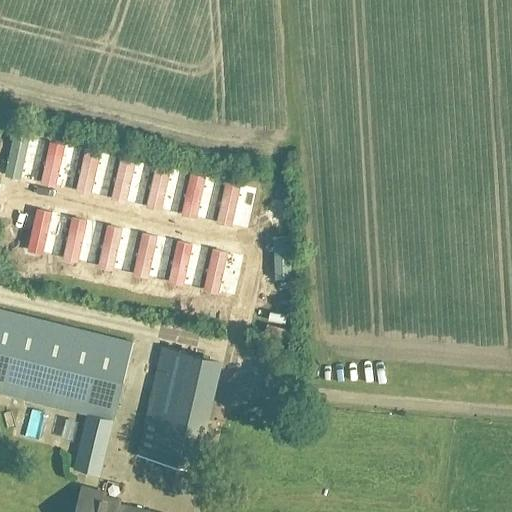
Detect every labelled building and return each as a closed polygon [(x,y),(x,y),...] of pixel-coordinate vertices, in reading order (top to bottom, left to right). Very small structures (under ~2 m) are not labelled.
[(56,0),(40,0),(34,32),(48,35),(56,0)] [(94,4),(80,1),(71,40),(86,43),(94,4)] [(131,13),(117,9),(108,48),(123,52),(131,13)] [(168,21),(154,18),(145,57),(160,60),(168,21)] [(38,58),(23,55),(14,94),(29,97),(38,58)] [(71,68),(56,64),(48,103),(62,106),(71,68)] [(108,74),(93,71),(84,110),(99,113),(108,74)] [(143,83),(128,79),(120,119),(134,122),(143,83)] [(172,90),(157,87),(149,126),(163,129),(172,90)] [(209,98),(194,95),(186,134),(200,138),(209,98)] [(246,107),(232,104),(223,143),(238,146),(246,107)] [(30,139),(13,135),(2,181),(19,185),(30,139)] [(67,149),(51,145),(40,191),(56,195),(67,149)] [(101,155),(85,151),(74,197),(90,201),(101,155)] [(135,162),(119,158),(108,204),(124,208),(135,162)] [(169,171),(153,167),(142,213),(158,217),(169,171)] [(205,181),(188,177),(178,223),(194,227),(205,181)] [(241,188),(224,184),(213,230),(230,234),(241,188)] [(51,213),(35,209),(24,255),(40,259),(51,213)] [(89,221),(72,217),(62,263),(78,267),(89,221)] [(123,229),(107,225),(96,271),(112,275),(123,229)] [(161,238),(145,234),(134,280),(150,284),(161,238)] [(190,246),(174,242),(163,288),(179,292),(190,246)] [(288,245),(273,245),(274,285),(289,285),(288,245)] [(228,254),(212,251),(201,297),(217,301),(228,254)] [(144,303),(145,284),(126,283),(124,302),(144,303)] [(74,470),(86,473),(101,477),(115,421),(135,342),(0,308),(0,393),(88,415),(74,470)] [(198,470),(224,361),(164,346),(137,455),(198,470)] [(76,511),(148,511),(120,504),(121,501),(106,497),(106,495),(82,489),(76,511)]
